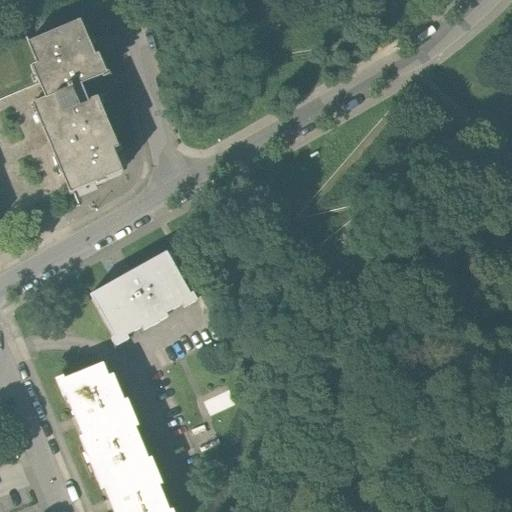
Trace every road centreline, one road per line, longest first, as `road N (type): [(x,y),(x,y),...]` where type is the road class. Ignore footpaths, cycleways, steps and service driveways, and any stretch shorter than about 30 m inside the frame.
road 1 (tertiary): [(178,190),(410,62),(481,0)]
road 2 (tertiary): [(0,290),(178,190)]
road 3 (residential): [(178,190),(129,0)]
road 4 (residential): [(0,357),(64,511)]
